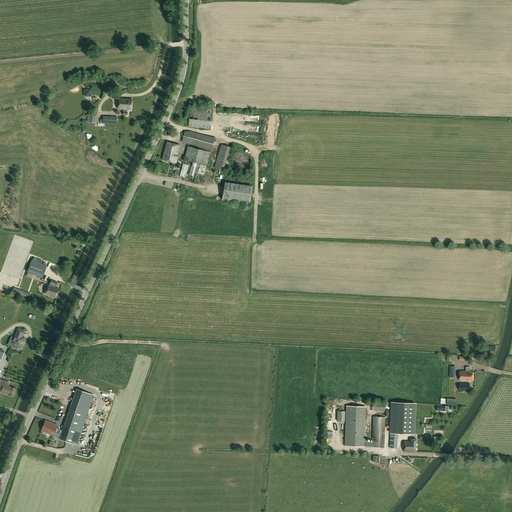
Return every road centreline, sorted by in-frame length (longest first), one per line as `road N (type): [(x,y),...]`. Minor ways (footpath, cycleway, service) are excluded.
road 1 (tertiary): [(0,499),(32,409),(177,93),(186,0)]
road 2 (track): [(352,450),(511,458)]
